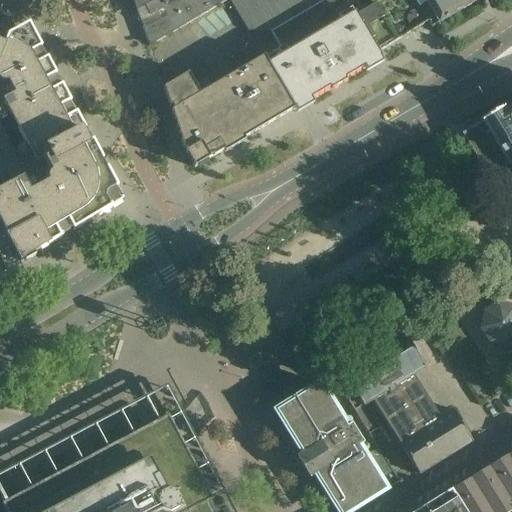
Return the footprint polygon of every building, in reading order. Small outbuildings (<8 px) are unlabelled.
[(173,32),(209,10),(204,0),(169,0),(159,6),(155,0),(132,0),(142,27),(149,45),(173,32)] [(204,0),(209,10),(223,1),(221,0),(204,0)] [(228,0),(247,32),(270,32),(279,48),(263,57),(294,109),(345,79),(380,58),(377,53),(397,41),(375,4),(374,4),(355,16),(346,0),(228,0)] [(381,0),(375,4),(397,41),(427,23),(431,29),(478,0),(381,0)] [(0,226),(11,248),(19,263),(22,261),(22,260),(29,256),(32,254),(32,255),(35,253),(35,252),(40,249),(44,247),(44,248),(46,247),(47,247),(61,239),(61,238),(62,237),(61,236),(66,233),(69,231),(70,232),(72,231),(72,232),(111,209),(110,209),(122,202),(116,191),(116,190),(115,190),(116,189),(106,170),(105,171),(105,170),(101,163),(101,162),(102,162),(92,143),(88,145),(87,143),(91,140),(86,132),(82,134),(81,132),(85,129),(76,114),(75,114),(74,112),(73,113),(69,105),(70,104),(69,103),(70,102),(62,86),(60,86),(60,85),(59,85),(55,78),(54,77),(55,77),(55,75),(56,75),(47,59),(46,59),(45,58),(44,58),(40,50),(41,49),(40,48),(41,47),(29,24),(7,35),(3,46),(1,45),(5,35),(0,32),(0,226)] [(187,75),(164,88),(164,89),(170,107),(171,107),(173,110),(172,111),(175,122),(184,149),(185,148),(187,152),(185,153),(187,156),(192,165),(194,169),(197,167),(206,161),(223,151),(243,139),(294,109),(263,57),(212,87),(208,81),(207,80),(195,88),(187,75)] [(511,106),(503,112),(501,109),(481,121),(482,123),(468,132),(508,196),(511,193),(511,106)] [(0,273),(8,268),(17,263),(17,264),(19,263),(11,248),(0,226),(0,273)] [(511,306),(497,304),(483,313),(480,329),(489,343),(505,347),(511,342),(511,306)] [(424,368),(400,331),(327,377),(340,398),(344,396),(368,435),(386,424),(418,476),(471,442),(451,410),(439,418),(412,375),(424,368)] [(282,387),(277,369),(262,374),(267,391),(282,387)] [(346,428),(319,384),(274,412),(302,456),(296,459),(308,478),(314,475),(336,511),(351,511),(386,491),(358,447),(362,445),(350,425),(346,428)] [(0,511),(214,511),(209,501),(211,500),(167,417),(39,485),(40,487),(7,504),(0,490),(0,511)] [(511,452),(488,468),(511,506),(511,452)] [(510,511),(511,511),(511,506),(488,468),(450,491),(463,511),(510,511)] [(463,511),(450,491),(416,511),(463,511)]
